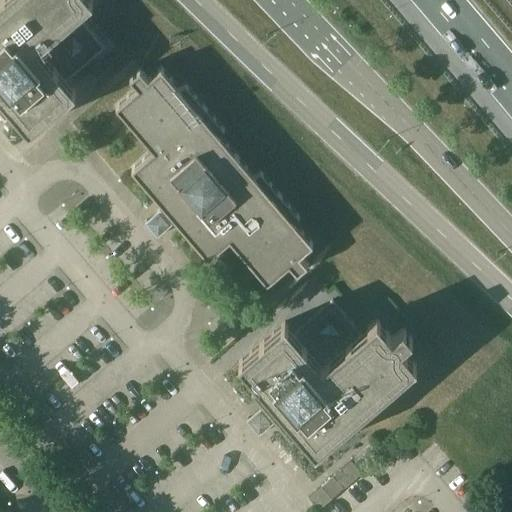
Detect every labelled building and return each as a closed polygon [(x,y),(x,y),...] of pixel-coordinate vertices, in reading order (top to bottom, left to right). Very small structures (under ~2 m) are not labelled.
[(0,0),(0,105),(5,112),(11,108),(30,130),(76,90),(66,78),(70,75),(70,76),(105,46),(77,13),(92,0),(0,0)] [(267,282),(289,264),(297,273),(308,264),(300,255),(313,243),(294,221),(300,217),(260,171),(255,176),(219,134),(224,129),(185,84),(180,88),(161,67),(148,78),(140,69),(130,78),(137,87),(116,106),(153,149),(131,168),(208,257),(230,239),(267,282)] [(251,313),(237,297),(218,314),(232,329),(251,313)] [(402,347),(412,337),(404,327),(393,336),(377,318),(361,332),(333,299),(298,329),(298,330),(295,333),(285,321),(239,361),(257,383),(252,387),(280,420),(292,434),(297,429),(316,451),(417,365),(402,347)] [(334,475),(344,487),(361,472),(351,461),(334,475)] [(322,486),(332,497),(344,487),(334,475),(322,486)] [(319,509),(332,497),(322,486),(309,497),(319,509)]
